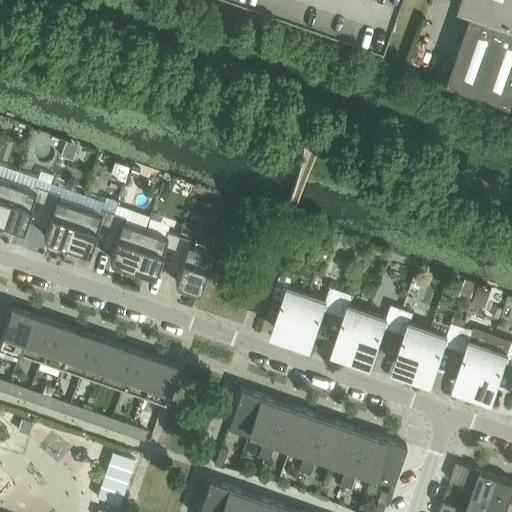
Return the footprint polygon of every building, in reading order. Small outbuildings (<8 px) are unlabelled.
[(234,0),(383,52),(400,0),(234,0)] [(511,0),(461,0),(458,9),(472,14),(448,83),(511,105),(511,102),(511,0)] [(153,171),(150,179),(158,181),(161,174),(153,171)] [(0,219),(1,220),(14,182),(0,177),(0,219)] [(34,189),(14,182),(1,220),(3,221),(4,218),(15,222),(20,223),(19,226),(23,228),(26,219),(36,223),(48,189),(36,184),(34,189)] [(60,193),(48,189),(36,223),(47,226),(44,235),(46,236),(47,233),(65,239),(64,242),(66,243),(79,205),(59,198),(60,193)] [(100,212),(79,205),(66,243),(69,244),(70,241),(81,244),(86,246),(85,249),(89,250),(92,242),(102,246),(114,211),(102,207),(100,212)] [(126,216),(114,211),(102,246),(112,249),(110,258),(113,259),(114,256),(119,258),(130,261),(129,264),(132,265),(145,228),(124,221),(126,216)] [(166,235),(145,228),(132,265),(135,266),(136,264),(152,269),(151,272),(154,273),(157,265),(168,268),(180,234),(167,230),(166,235)] [(192,238),(180,234),(168,268),(178,272),(175,280),(179,282),(180,279),(185,281),(196,285),(195,287),(199,289),(212,251),(190,244),(192,238)] [(294,335),(309,292),(289,285),(292,276),(281,272),(273,293),(284,297),(274,328),(294,335)] [(465,279),(459,296),(470,300),(476,283),(465,279)] [(479,285),(475,296),(482,298),(485,287),(479,285)] [(334,311),(342,290),(331,286),(327,298),(309,292),(294,335),(312,341),(324,308),(334,311)] [(355,352),(370,310),(350,303),(353,294),(342,290),(334,311),(345,315),(335,346),(355,352)] [(395,329),(402,308),(391,304),(387,316),(370,310),(355,352),(373,359),(384,325),(395,329)] [(0,341),(21,349),(33,314),(12,306),(0,339),(0,341)] [(415,370),(430,328),(410,321),(414,312),(402,308),(395,329),(406,333),(395,363),(415,370)] [(53,321),(33,314),(21,349),(41,356),(53,321)] [(74,328),(61,324),(53,321),(41,356),(62,363),(74,328)] [(456,347),(463,325),(452,322),(448,334),(430,328),(415,370),(433,376),(445,343),(456,347)] [(476,388),(491,345),(496,331),(476,324),(474,329),(463,325),(456,347),(466,350),(456,381),(476,388)] [(94,335),(74,328),(62,363),(82,370),(94,335)] [(115,342),(102,338),(94,335),(82,370),(103,377),(115,342)] [(511,363),(511,339),(508,351),(491,345),(476,388),(494,394),(506,361),(511,363)] [(135,349),(115,342),(103,377),(123,385),(135,349)] [(155,356),(143,352),(135,349),(123,385),(143,392),(155,356)] [(177,364),(155,356),(143,392),(165,399),(177,364)] [(0,378),(0,388),(6,390),(9,382),(0,378)] [(24,387),(9,382),(6,390),(22,396),(24,387)] [(262,393),(241,386),(228,425),(250,433),(251,429),(250,429),(262,393)] [(35,391),(32,399),(47,404),(50,396),(35,391)] [(283,400),(262,393),(250,429),(251,429),(265,434),(271,436),(283,400)] [(65,401),(50,396),(47,404),(62,410),(65,401)] [(303,408),(283,400),(271,436),(265,434),(261,445),(273,448),(276,438),(291,443),(303,408)] [(76,405),(73,413),(88,419),(91,410),(76,405)] [(324,415),(303,408),(291,443),(306,448),(311,450),(324,415)] [(106,416),(91,410),(88,419),(103,424),(106,416)] [(324,415),(311,450),(306,448),(302,459),(313,463),(317,452),(332,457),(344,422),(324,415)] [(19,418),(15,428),(27,432),(30,422),(19,418)] [(117,419),(114,428),(129,433),(132,425),(117,419)] [(365,429),(344,422),(332,457),(346,462),(352,464),(365,429)] [(147,430),(132,425),(129,433),(144,438),(147,430)] [(365,429),(352,464),(346,462),(343,473),(354,477),(358,466),(371,471),(373,471),(385,436),(365,429)] [(406,443),(385,436),(373,471),(371,471),(370,474),(393,482),(406,443)] [(273,448),(261,445),(258,455),(269,459),(273,448)] [(228,449),(220,446),(214,464),(222,466),(228,449)] [(107,459),(91,504),(114,511),(129,467),(107,459)] [(313,463),(302,459),(298,470),(310,473),(313,463)] [(474,488),(467,508),(477,511),(485,511),(498,476),(456,461),(450,480),(474,488)] [(354,477),(343,473),(339,484),(350,488),(354,477)] [(511,480),(498,476),(485,511),(505,511),(510,500),(511,501),(511,480)] [(210,477),(197,511),(221,511),(231,484),(210,477)] [(244,511),(251,491),(231,484),(221,511),(244,511)] [(251,491),(244,511),(267,511),(272,499),(251,491)] [(289,511),(292,506),(272,499),(267,511),(289,511)] [(477,511),(467,508),(443,500),(438,511),(477,511)] [(378,501),(373,511),(382,511),(385,504),(378,501)]
